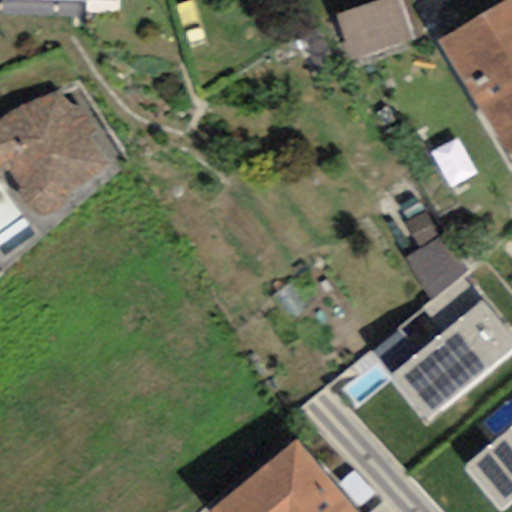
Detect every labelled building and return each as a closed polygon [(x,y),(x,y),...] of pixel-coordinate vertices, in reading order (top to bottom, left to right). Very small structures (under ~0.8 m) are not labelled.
[(404,0),(397,0),(336,22),(351,63),(418,38),(404,0)] [(511,3),(438,52),(511,165),(511,3)] [(0,175),(9,174),(19,194),(19,202),(23,209),(29,215),(37,220),(45,220),(51,218),(56,215),(62,207),(63,202),(107,169),(90,142),(98,136),(77,109),(73,113),(58,95),(6,118),(0,122),(0,175)] [(511,355),(511,346),(479,308),(388,386),(425,430),(511,355)] [(505,511),(511,506),(511,431),(463,473),(496,511),(505,511)] [(345,511),(295,451),(220,511),(345,511)]
